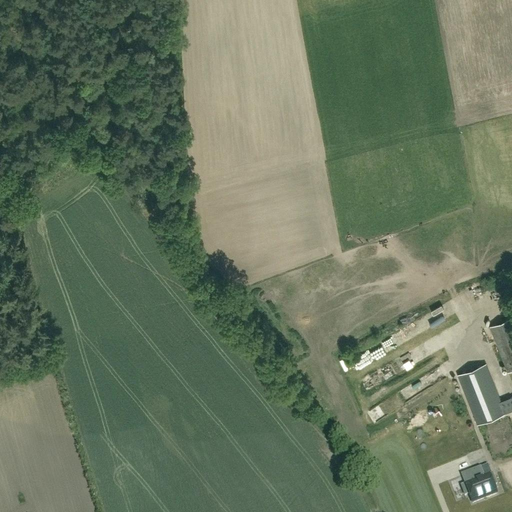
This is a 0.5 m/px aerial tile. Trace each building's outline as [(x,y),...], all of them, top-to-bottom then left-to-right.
[(511,369),(511,317),(489,327),(506,372),(511,369)] [(454,342),(462,335),(457,329),(449,337),(454,342)] [(384,353),(395,347),(391,340),(380,346),(384,353)] [(367,351),(377,347),(376,344),(351,355),(356,366),(371,359),(367,351)] [(438,366),(449,360),(446,354),(435,360),(438,366)] [(511,396),(500,401),(486,364),(458,374),(476,424),(511,411),(511,396)] [(410,398),(403,389),(377,406),(384,416),(410,398)] [(472,503),(496,493),(493,486),(496,484),(492,474),(484,477),(480,467),(461,475),(465,485),(461,486),(464,496),(469,494),(472,503)]
